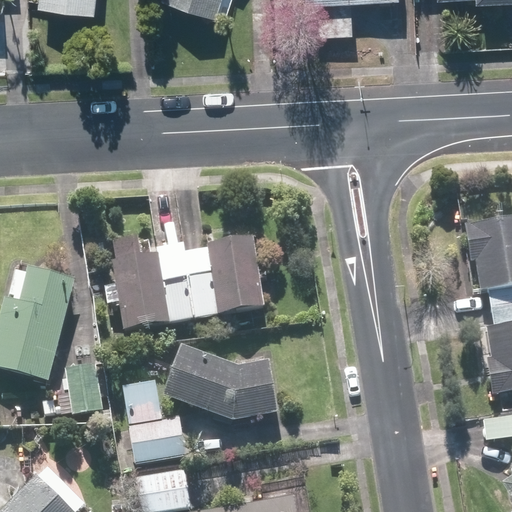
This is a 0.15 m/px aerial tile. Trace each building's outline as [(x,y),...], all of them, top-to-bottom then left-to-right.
[(10,0),(11,11),(27,11),(26,0),(10,0)] [(96,0),(40,0),(39,7),(95,13),(96,0)] [(165,0),(225,19),(230,0),(165,0)] [(306,0),(306,3),(322,3),(323,28),(352,27),(352,2),(399,0),(306,0)] [(511,220),(464,227),(473,297),(490,295),(494,328),(485,329),(494,397),(511,394),(511,220)] [(151,252),(150,239),(110,246),(124,334),(265,312),(255,243),(185,254),(184,247),(151,252)] [(17,266),(0,326),(0,372),(47,386),(76,282),(17,266)] [(271,364),(238,369),(184,347),(164,397),(235,426),(280,418),(271,364)] [(65,369),(69,394),(43,398),(47,422),(104,413),(97,364),(65,369)] [(187,460),(180,419),(162,422),(156,385),(123,390),(135,468),(187,460)] [(511,417),(483,422),(486,444),(511,439),(511,417)] [(80,511),(85,508),(49,470),(5,511),(80,511)] [(190,511),(186,473),(136,478),(139,511),(190,511)] [(511,511),(511,480),(502,488),(511,502),(511,511)] [(267,490),(269,504),(215,511),(301,511),(310,511),(306,484),(267,490)]
